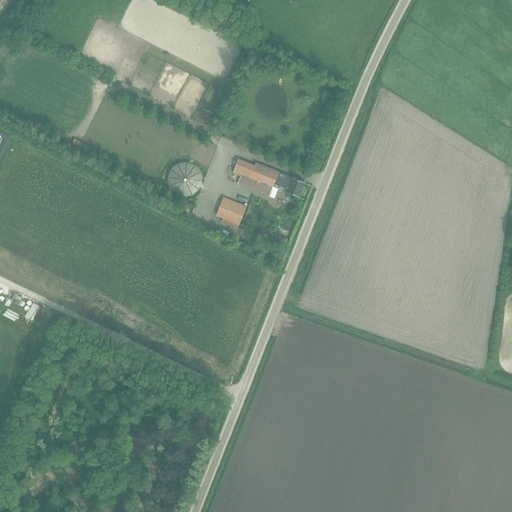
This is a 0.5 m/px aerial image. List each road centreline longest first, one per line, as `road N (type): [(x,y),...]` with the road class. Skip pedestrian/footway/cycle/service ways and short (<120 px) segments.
road 1 (unclassified): [(196,511),(357,107),(410,0)]
road 2 (unknown): [(239,404),(0,285)]
